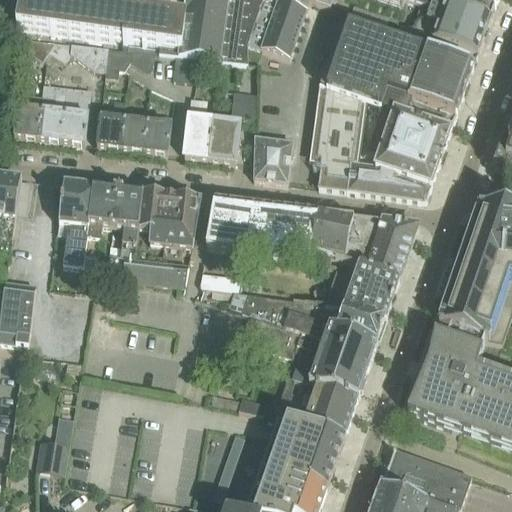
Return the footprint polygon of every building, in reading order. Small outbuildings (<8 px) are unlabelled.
[(22,0),(15,31),(179,54),(184,24),(133,17),(135,0),(22,0)] [(187,0),(184,24),(179,54),(186,55),(185,62),(249,70),(247,51),(264,0),(187,0)] [(288,0),(264,0),(247,51),(290,66),(307,17),(305,16),(308,7),(291,1),(288,0)] [(308,7),(330,15),(335,0),(366,0),(405,13),(407,8),(427,15),(429,12),(435,14),(431,26),(423,24),(417,29),(415,35),(416,41),(477,63),(494,16),(450,0),(450,2),(444,0),(291,0),(291,1),(308,7)] [(444,0),(450,2),(450,0),(494,16),(499,0),(444,0)] [(320,92),(319,93),(371,111),(384,115),(451,139),(474,75),(424,57),(424,58),(388,45),(348,32),(347,34),(348,34),(327,94),(320,92)] [(43,67),(48,61),(49,48),(25,45),(24,54),(43,67)] [(72,50),(49,48),(48,61),(49,58),(67,70),(70,66),(72,50)] [(95,78),(104,79),(107,54),(72,50),(70,66),(73,61),(95,78)] [(126,77),(130,71),(132,57),(107,54),(104,79),(104,83),(118,85),(120,77),(126,77)] [(156,60),(132,57),(130,71),(132,68),(149,79),(155,70),(156,60)] [(184,89),(187,64),(175,63),(173,88),(184,89)] [(219,68),(187,64),(184,89),(197,91),(198,78),(217,80),(219,68)] [(38,147),(41,116),(44,89),(21,87),(18,105),(14,144),(38,147)] [(61,150),(64,118),(67,92),(44,89),(41,116),(38,147),(61,150)] [(92,95),(67,92),(64,118),(61,150),(85,152),(92,95)] [(451,139),(384,115),(369,157),(380,161),(375,174),(369,172),(364,156),(363,142),(364,134),(366,126),(371,111),(319,93),(319,94),(323,95),(322,95),(313,166),(322,168),(319,193),(319,195),(413,207),(423,209),(426,210),(451,139)] [(245,100),(242,123),(255,125),(256,102),(245,100)] [(97,154),(121,157),(125,116),(126,108),(116,107),(115,115),(101,114),(97,154)] [(207,167),(212,126),(213,118),(207,117),(207,108),(191,107),(185,164),(207,167)] [(121,157),(144,159),(148,128),(136,127),(137,117),(125,116),(121,157)] [(149,119),(148,128),(144,159),(168,162),(171,130),(159,129),(160,120),(149,119)] [(511,121),(494,174),(511,180),(511,121)] [(207,167),(235,170),(240,129),(212,126),(207,167)] [(254,145),(253,186),(288,191),(293,150),(254,145)] [(0,182),(0,226),(3,227),(2,231),(0,231),(0,233),(0,289),(7,290),(14,245),(21,185),(0,182)] [(65,190),(59,243),(66,243),(63,273),(84,275),(85,261),(94,194),(65,190)] [(94,194),(85,261),(99,262),(103,233),(114,235),(119,197),(94,194)] [(110,262),(108,285),(122,286),(125,265),(135,266),(138,235),(140,236),(144,199),(119,197),(114,235),(124,236),(121,263),(110,262)] [(144,199),(140,236),(151,237),(149,250),(166,252),(168,223),(165,222),(167,202),(144,199)] [(201,206),(167,202),(165,222),(168,223),(166,252),(192,255),(201,206)] [(206,255),(313,268),(320,220),(215,207),(206,255)] [(511,217),(479,214),(439,331),(483,347),(502,350),(511,319),(511,217)] [(320,220),(314,259),(331,264),(360,273),(360,276),(399,288),(418,232),(410,231),(320,220)] [(314,259),(313,268),(330,270),(331,264),(314,259)] [(125,265),(122,286),(185,294),(189,272),(135,266),(125,265)] [(336,279),(324,315),(330,316),(352,319),(384,330),(399,288),(360,276),(356,286),(336,279)] [(203,283),(200,298),(236,302),(247,304),(249,288),(203,283)] [(0,349),(29,353),(36,294),(7,290),(0,289),(0,349)] [(232,316),(245,321),(251,304),(236,302),(232,316)] [(244,323),(250,326),(286,338),(292,321),(377,352),(384,330),(352,319),(330,316),(251,304),(245,321),(244,323)] [(253,326),(245,349),(294,366),(287,386),(297,389),(307,392),(358,406),(377,352),(292,321),(286,338),(253,326)] [(511,390),(476,378),(483,358),(483,357),(435,341),(428,370),(408,420),(460,438),(483,446),(511,456),(511,390)] [(287,386),(281,403),(296,408),(290,427),(289,428),(303,432),(345,444),(358,406),(307,392),(297,389),(287,386)] [(239,416),(239,418),(263,423),(264,421),(263,421),(266,411),(242,404),(239,417),(239,416)] [(246,511),(320,511),(336,468),(340,457),(345,444),(303,432),(289,428),(290,427),(277,424),(274,433),(284,436),(280,448),(270,445),(246,511)] [(235,441),(213,505),(222,509),(245,444),(235,441)] [(67,482),(72,454),(41,449),(37,477),(67,482)] [(394,456),(374,511),(461,511),(472,484),(448,475),(439,472),(416,464),(394,456)]
